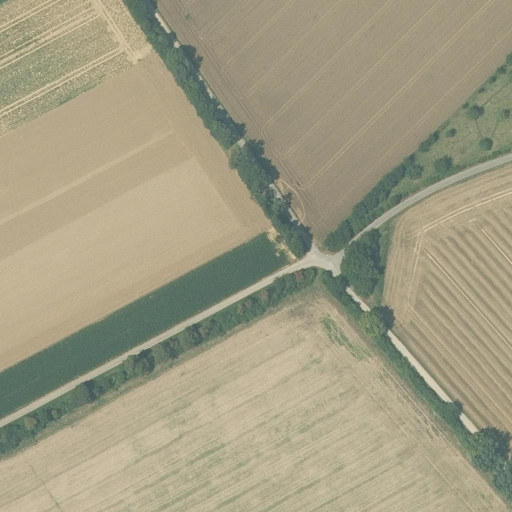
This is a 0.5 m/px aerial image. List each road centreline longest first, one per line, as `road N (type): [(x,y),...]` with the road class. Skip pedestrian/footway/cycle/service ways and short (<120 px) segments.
road 1 (track): [(0,423),(325,256)]
road 2 (track): [(148,0),(325,256)]
road 3 (track): [(511,475),(325,256)]
road 4 (track): [(325,256),(377,215),(511,156)]
